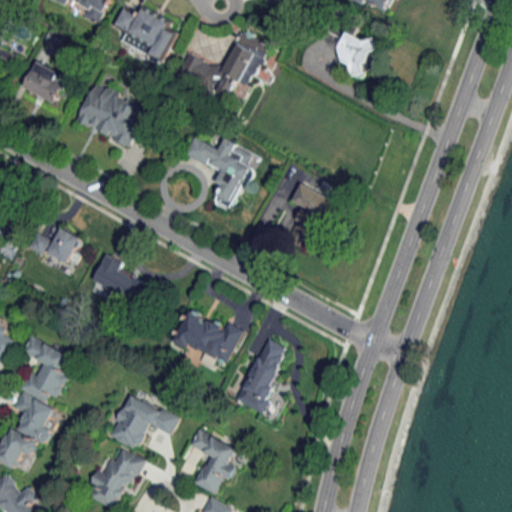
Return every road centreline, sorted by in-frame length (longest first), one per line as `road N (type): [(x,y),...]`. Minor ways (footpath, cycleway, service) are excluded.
road 1 (secondary): [(495,0),(351,392),(319,511)]
road 2 (secondary): [(353,511),(401,354),(511,57)]
road 3 (residential): [(401,354),(355,337),(0,137)]
